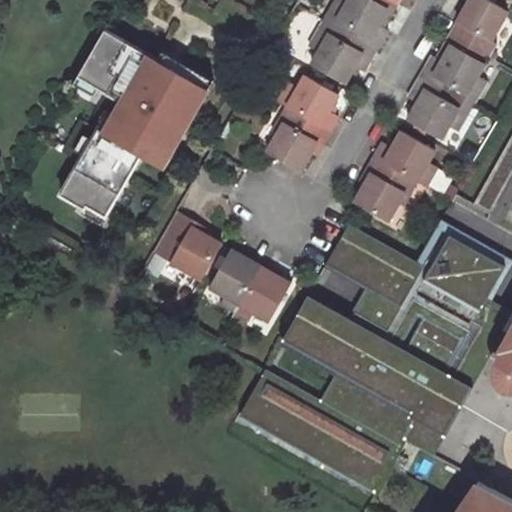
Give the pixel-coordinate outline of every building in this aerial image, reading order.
[(331,0),(325,10),(356,29),(353,35),(365,42),(376,22),(386,5),(376,0),(331,0)] [(376,0),(386,5),(376,22),(380,24),(394,1),(392,0),(376,0)] [(492,38),(508,10),(490,0),(468,0),(450,33),(456,37),(468,44),(488,56),(497,41),(492,38)] [(310,60),(331,73),(342,80),(365,42),(353,35),(350,41),(318,22),(307,41),(317,47),(310,60)] [(169,153),(207,88),(105,28),(79,75),(98,86),(122,100),(104,130),(98,127),(60,193),(84,207),(86,203),(105,214),(140,153),(156,162),(163,149),(169,153)] [(468,44),(456,37),(450,33),(436,56),(440,59),(451,42),(465,50),(468,44)] [(444,81),(476,99),(486,80),(477,74),(484,61),(465,50),(451,42),(440,59),(436,56),(433,54),(421,75),(431,81),(441,87),(444,81)] [(79,75),(73,83),(93,95),(98,86),(79,75)] [(283,104),(327,130),(335,117),(325,111),(335,94),(303,75),(295,88),(286,82),(275,99),(283,104)] [(404,116),(441,136),(448,124),(457,129),(468,111),(437,93),(441,87),(431,81),(421,75),(406,103),(404,116)] [(263,149),(284,160),(291,164),(297,168),(313,142),(319,145),(327,130),(283,104),(275,118),(280,121),(263,149)] [(384,163),(416,182),(425,186),(436,168),(425,162),(433,149),(400,129),(389,147),(383,143),(375,158),(384,163)] [(511,138),(476,202),(491,210),(511,171),(511,138)] [(156,162),(162,165),(169,153),(163,149),(156,162)] [(386,221),(403,193),(408,196),(416,182),(384,163),(375,158),(366,171),(371,174),(354,202),(359,205),(386,221)] [(151,251),(199,279),(219,243),(196,229),(200,224),(176,210),(151,251)] [(511,313),(490,301),(483,314),(423,280),(448,237),(507,271),(511,262),(511,261),(439,220),(416,260),(424,265),(401,305),(366,286),(347,320),(398,348),(416,316),(424,320),(462,341),(443,373),(469,388),(511,313)] [(326,263),(366,286),(401,305),(424,265),(416,260),(348,222),(326,263)] [(47,230),(43,236),(70,253),(74,247),(47,230)] [(483,314),(490,301),(507,271),(448,237),(423,280),(483,314)] [(207,285),(222,294),(218,301),(232,310),(258,265),(229,247),(207,285)] [(258,265),(232,310),(246,318),(251,310),(267,319),(288,283),(258,265)] [(280,345),(333,374),(414,420),(442,436),(469,388),(443,373),(405,352),(398,348),(347,320),(307,297),(280,345)] [(462,341),(424,320),(405,352),(443,373),(462,341)] [(511,336),(506,346),(509,348),(499,365),(498,369),(498,374),(500,378),(505,383),(509,384),(511,384),(511,336)] [(400,445),(318,400),(264,371),(238,419),(374,494),(400,445)] [(400,445),(404,439),(414,420),(333,374),(318,400),(400,445)] [(414,420),(404,439),(432,454),(442,436),(414,420)] [(485,484),(476,479),(460,501),(469,507),(485,484)] [(511,511),(511,498),(485,484),(469,507),(460,501),(452,511),(511,511)]
